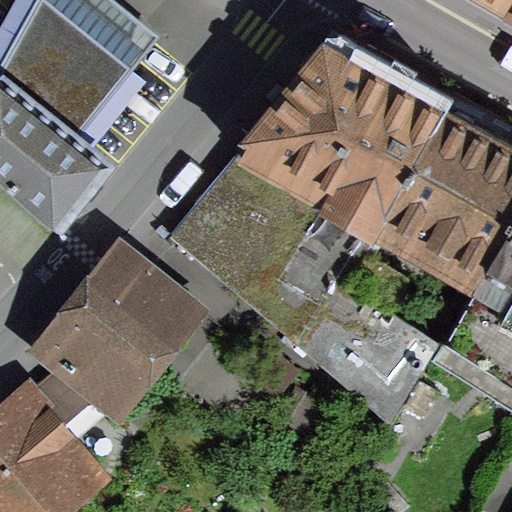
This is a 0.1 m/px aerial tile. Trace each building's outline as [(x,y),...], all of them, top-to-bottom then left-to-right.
[(157,33),(120,0),(29,0),(0,51),(0,166),(10,176),(59,219),(117,154),(97,137),(148,79),(130,63),(157,33)] [(378,303),(349,285),(363,263),(382,230),(457,95),(323,20),(233,147),(237,150),(165,239),(387,425),(439,340),(378,303)] [(511,125),(457,95),(382,230),(476,282),(511,217),(511,125)] [(0,166),(0,186),(10,176),(0,166)] [(511,217),(476,282),(431,362),(511,407),(511,217)] [(210,299),(118,227),(26,344),(54,365),(94,397),(118,416),(210,299)] [(363,263),(349,285),(378,303),(392,281),(363,263)] [(54,365),(37,379),(30,371),(0,396),(0,511),(65,511),(114,470),(69,417),(94,397),(54,365)]
